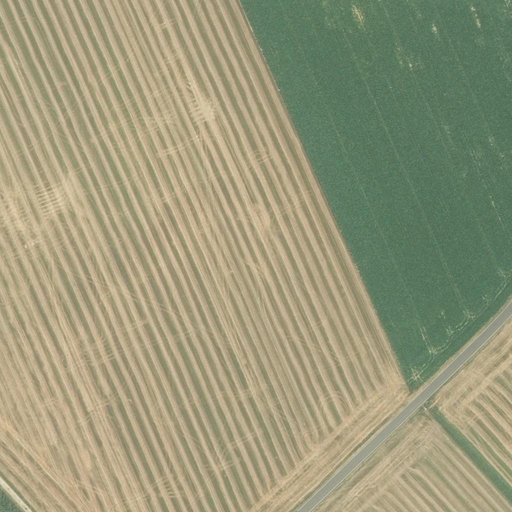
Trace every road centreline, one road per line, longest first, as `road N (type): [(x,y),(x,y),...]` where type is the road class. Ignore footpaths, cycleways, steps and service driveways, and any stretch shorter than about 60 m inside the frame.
road 1 (track): [(511,497),(230,186),(0,361)]
road 2 (unclassified): [(307,511),(511,315)]
